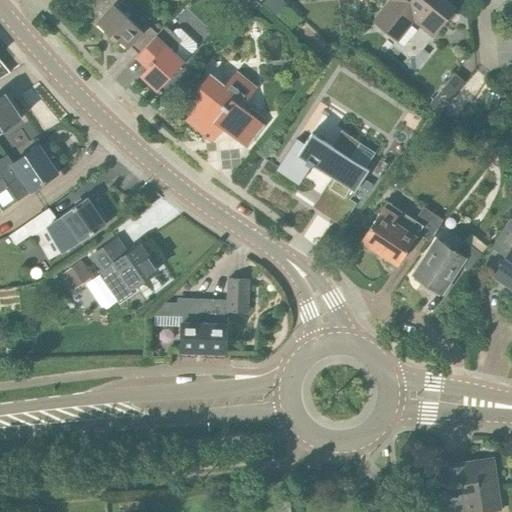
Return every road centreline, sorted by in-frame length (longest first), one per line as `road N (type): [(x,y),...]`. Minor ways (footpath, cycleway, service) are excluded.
road 1 (tertiary): [(330,350),(310,283),(277,250),(148,162),(0,7)]
road 2 (secondary): [(0,433),(302,417)]
road 3 (secondary): [(298,375),(0,412)]
road 4 (secondary): [(511,408),(382,394)]
